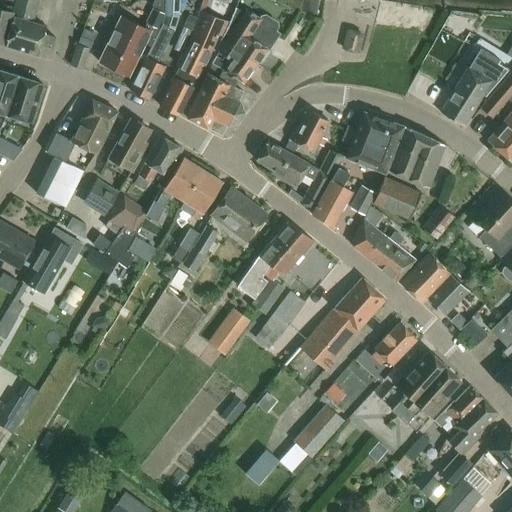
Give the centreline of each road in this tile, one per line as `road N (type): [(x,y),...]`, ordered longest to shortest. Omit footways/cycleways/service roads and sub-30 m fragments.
road 1 (residential): [(511,412),(392,293),(228,160)]
road 2 (residential): [(511,182),(453,135),(381,103),(315,95),(274,116)]
road 3 (residential): [(66,76),(228,160)]
road 4 (residential): [(274,116),(273,92),(318,57),(342,0)]
road 5 (residential): [(0,194),(42,133),(66,76)]
